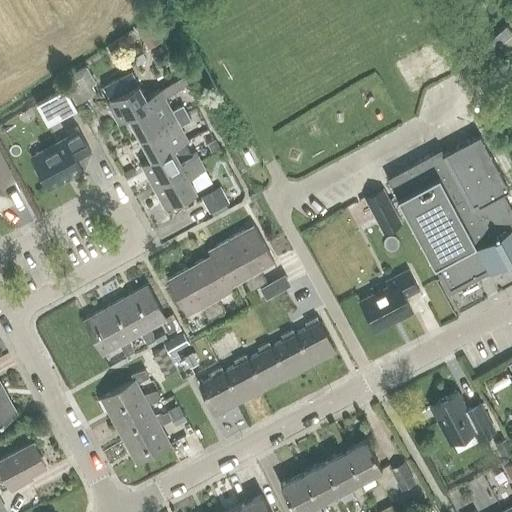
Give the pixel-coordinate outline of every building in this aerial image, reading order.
[(511,25),(511,26),(501,36),(511,47),(511,25)] [(144,98),(138,85),(131,71),(102,86),(109,100),(106,101),(118,123),(128,118),(164,98),(166,97),(162,89),(144,98)] [(64,87),(35,102),(46,123),(76,108),(64,87)] [(139,139),(187,113),(183,105),(171,111),(164,98),(128,118),(139,139)] [(173,148),(173,149),(187,141),(180,127),(191,121),(187,113),(139,139),(150,160),(173,148)] [(44,183),(45,186),(72,172),(74,176),(82,172),(76,160),(90,153),(79,131),(64,139),(45,150),(31,158),(39,173),(37,174),(42,184),(44,183)] [(386,178),(448,293),(511,258),(511,210),(503,193),(508,190),(479,135),(443,154),(440,148),(386,178)] [(152,187),(200,161),(196,153),(194,154),(187,141),(173,149),(173,148),(150,160),(141,165),(152,187)] [(1,184),(11,179),(0,158),(0,206),(10,201),(1,184)] [(200,161),(152,187),(164,209),(196,192),(188,178),(205,169),(200,161)] [(220,186),(199,196),(208,213),(228,203),(220,186)] [(402,224),(383,188),(364,198),(383,234),(402,224)] [(231,238),(257,287),(266,282),(261,274),(260,275),(258,271),(274,262),(254,226),(231,238)] [(257,287),(231,238),(208,251),(211,255),(228,287),(230,286),(244,279),(246,282),(245,283),(249,291),(257,287)] [(228,287),(211,255),(189,267),(216,315),(224,311),(219,303),(218,304),(216,299),(233,290),(230,286),(228,287)] [(216,315),(189,267),(167,279),(186,316),(202,307),(204,311),(203,312),(207,320),(216,315)] [(404,298),(418,291),(408,271),(385,283),(388,288),(360,302),(375,332),(412,313),(404,298)] [(131,294),(150,328),(161,322),(167,333),(175,329),(171,315),(165,318),(146,285),(131,294)] [(150,328),(131,294),(109,305),(128,340),(140,333),(146,344),(154,341),(152,333),(150,328)] [(128,340),(109,305),(82,320),(102,355),(119,345),(125,357),(133,352),(131,344),(128,340)] [(307,328),(296,333),(311,364),(334,352),(316,317),(304,323),(307,328)] [(283,340),(270,347),(286,377),(311,364),(296,333),(293,329),(280,336),(283,340)] [(259,353),(247,359),(262,390),(286,377),(270,347),(268,343),(257,348),(259,353)] [(163,346),(152,352),(163,374),(175,368),(163,346)] [(183,356),(189,368),(198,364),(192,352),(183,356)] [(235,365),(223,372),(239,402),(262,390),(247,359),(244,355),(233,361),(235,365)] [(239,402),(223,372),(221,367),(209,373),(212,377),(198,384),(214,415),(239,402)] [(109,414),(143,395),(137,384),(148,378),(144,370),(130,375),(133,381),(100,398),(109,414)] [(0,422),(16,414),(0,383),(0,422)] [(155,391),(143,395),(109,414),(120,435),(154,416),(148,405),(160,399),(155,391)] [(478,440),(493,432),(479,404),(466,411),(457,393),(431,407),(450,445),(449,445),(453,453),(458,451),(453,441),(474,431),(478,440)] [(167,412),(174,425),(185,420),(178,406),(167,412)] [(167,412),(154,416),(120,435),(135,463),(170,444),(160,426),(171,420),(167,412)] [(501,459),(511,453),(511,449),(506,438),(494,444),(501,459)] [(345,451),(360,481),(365,490),(376,484),(372,475),(381,470),(366,440),(345,451)] [(31,476),(46,468),(32,443),(0,460),(0,476),(2,475),(11,491),(33,479),(31,476)] [(360,481),(345,451),(323,463),(338,492),(342,500),(352,495),(348,487),(360,481)] [(511,459),(502,465),(511,482),(511,490),(511,491),(511,459)] [(414,482),(403,461),(390,468),(400,489),(414,482)] [(338,492),(323,463),(301,474),(316,503),(338,492)] [(301,474),(279,485),(293,511),(308,511),(306,509),(316,503),(301,474)] [(241,506),(243,511),(269,511),(262,495),(241,506)]
